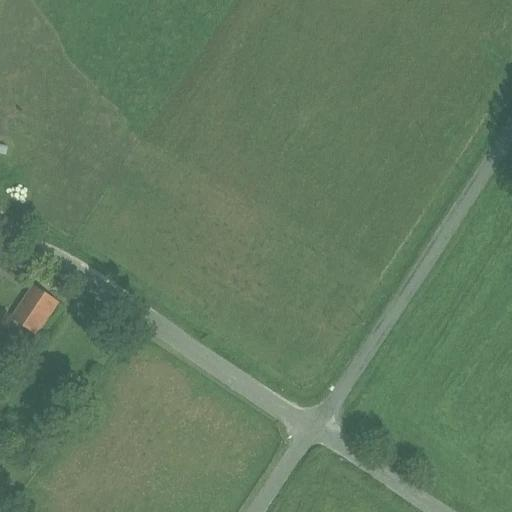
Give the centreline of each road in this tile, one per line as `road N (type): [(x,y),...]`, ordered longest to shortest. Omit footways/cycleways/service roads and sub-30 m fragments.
road 1 (unclassified): [(0,218),(315,428)]
road 2 (unclassified): [(315,428),(511,134)]
road 3 (unclassified): [(315,428),(439,511)]
